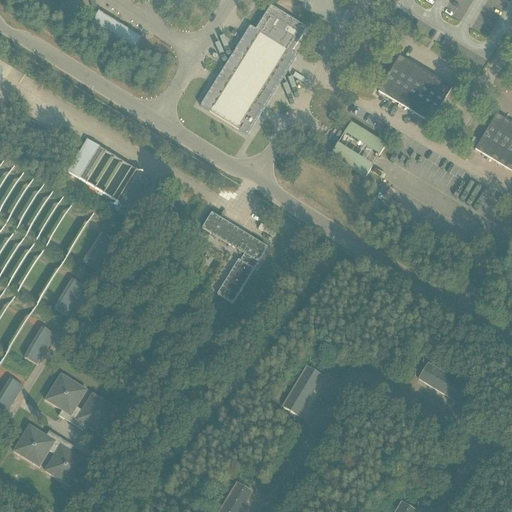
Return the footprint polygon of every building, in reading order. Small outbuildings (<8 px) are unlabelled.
[(292,53),(307,30),(270,7),(256,31),(250,27),(200,107),(247,137),(297,57),(292,53)] [(378,93),(379,94),(430,125),(452,89),(399,58),(390,74),(389,74),(388,75),(389,76),(378,93)] [(475,151),(477,152),(511,173),(511,125),(496,116),(475,151)] [(25,127),(43,138),(47,132),(29,121),(25,127)] [(355,169),(376,169),(388,148),(388,145),(373,136),(351,136),(360,141),(367,141),(367,148),(361,148),(349,148),(344,145),(339,152),(339,154),(336,159),(344,159),(344,163),(355,169)] [(0,213),(52,242),(75,199),(0,158),(0,213)] [(119,205),(132,213),(151,181),(139,173),(119,205)] [(246,256),(241,263),(239,261),(239,262),(240,263),(219,296),(218,296),(217,296),(233,306),(267,249),(211,215),(202,229),(246,256)] [(371,225),(375,228),(379,221),(375,218),(371,225)] [(85,260),(83,263),(96,271),(98,268),(85,260)] [(57,306),(54,310),(67,318),(69,314),(57,306)] [(27,355),(24,358),(37,366),(39,362),(27,355)] [(419,381),(459,405),(468,390),(428,365),(419,381)] [(283,409),(290,413),(298,418),(322,378),(307,369),(283,409)] [(62,412),(59,417),(83,432),(86,427),(103,437),(118,412),(93,396),(82,412),(77,409),(87,392),(61,376),(45,402),(62,412)] [(55,456),(45,473),(71,489),(87,463),(70,453),(73,448),(49,433),(46,438),(29,428),(13,453),(39,469),(49,453),(55,456)] [(220,511),(241,511),(252,494),(237,484),(220,511)]
